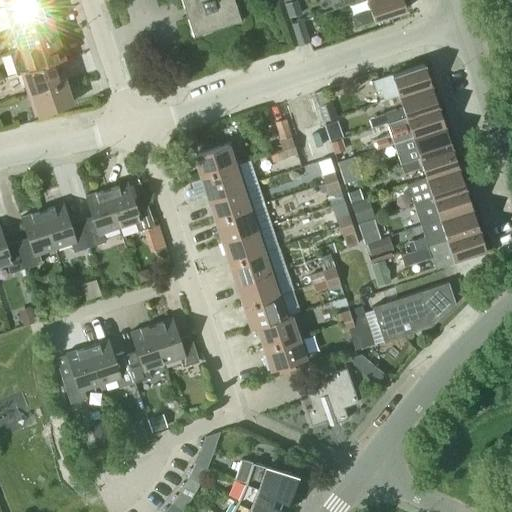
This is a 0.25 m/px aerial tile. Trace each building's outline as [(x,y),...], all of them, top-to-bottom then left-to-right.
[(11,27),(47,15),(41,0),(20,0),(4,5),(11,27)] [(180,0),(187,19),(193,37),(241,21),(233,0),(180,0)] [(296,0),(293,0),(284,3),(289,17),(301,13),(296,0)] [(351,16),(354,26),(406,9),(402,0),(366,0),(370,9),(351,16)] [(11,27),(18,49),(54,37),(47,15),(11,27)] [(302,19),(291,23),(298,44),(310,40),(302,19)] [(14,53),(20,72),(56,60),(61,58),(54,37),(18,49),(19,51),(14,53)] [(27,94),(63,82),(56,60),(20,72),(27,94)] [(398,95),(398,96),(431,85),(423,63),(372,80),(376,91),(380,89),(383,100),(398,95)] [(63,82),(27,94),(34,115),(70,104),(63,82)] [(437,105),(431,85),(398,96),(402,107),(383,113),(386,122),(437,105)] [(331,102),(319,106),(324,121),(336,117),(331,102)] [(408,125),(412,137),(444,126),(437,105),(386,122),(389,132),(408,125)] [(337,120),(324,125),(329,140),(342,135),(337,120)] [(293,144),(287,125),(276,129),(282,147),(293,144)] [(451,146),(444,126),(412,137),(416,148),(397,154),(400,163),(451,146)] [(342,150),(338,139),(330,142),(334,153),(342,150)] [(202,175),(238,163),(231,142),(195,153),(202,175)] [(294,146),(270,154),(272,162),(296,154),(294,146)] [(422,166),(425,178),(458,167),(451,146),(400,163),(403,173),(422,166)] [(354,157),(338,162),(341,172),(357,166),(354,157)] [(202,175),(209,197),(245,185),(238,163),(202,175)] [(458,167),(425,178),(406,184),(413,204),(464,187),(458,167)] [(324,183),(337,179),(334,170),(321,174),(324,183)] [(324,183),(327,192),(340,188),(337,179),(324,183)] [(127,182),(106,189),(119,227),(135,222),(137,231),(147,227),(154,225),(145,198),(134,202),(127,182)] [(216,218),(252,207),(245,185),(209,197),(216,218)] [(417,213),(420,225),(471,208),(464,187),(413,204),(416,214),(417,213)] [(347,192),(350,202),(362,198),(359,188),(347,192)] [(103,232),(119,227),(106,189),(85,196),(91,216),(80,219),(89,246),(106,241),(103,232)] [(351,204),(357,222),(374,217),(367,198),(351,204)] [(63,203),(42,210),(54,248),(70,243),(73,252),(89,246),(80,219),(70,223),(63,203)] [(216,218),(224,240),(259,228),(252,207),(216,218)] [(427,245),(478,228),(471,208),(420,225),(424,236),(408,241),(410,250),(426,244),(427,245)] [(38,253),(54,248),(42,210),(20,217),(27,237),(16,241),(25,267),(41,262),(38,253)] [(339,226),(351,222),(348,213),(336,217),(339,226)] [(373,219),(358,224),(364,242),(379,237),(373,219)] [(351,222),(339,226),(342,235),(354,231),(351,222)] [(0,227),(0,266),(6,264),(9,273),(25,267),(16,241),(6,244),(0,227)] [(231,262),(266,250),(259,228),(224,240),(231,262)] [(404,265),(430,257),(434,267),(485,250),(478,228),(427,245),(400,254),(404,265)] [(378,240),(367,243),(371,254),(381,251),(378,240)] [(231,262),(238,283),(274,272),(266,250),(231,262)] [(386,269),(383,259),(371,264),(374,273),(386,269)] [(311,283),(325,279),(337,275),(334,266),(308,274),(311,283)] [(151,281),(149,274),(144,269),(136,271),(138,283),(151,281)] [(245,305),(281,293),(274,272),(238,283),(245,305)] [(328,287),(339,284),(340,283),(337,275),(325,279),(328,287)] [(405,335),(404,334),(430,326),(454,302),(447,281),(371,306),(383,342),(405,335)] [(252,327),(258,325),(288,315),(281,293),(245,305),(252,327)] [(31,309),(19,313),(23,324),(35,320),(31,309)] [(335,313),(338,322),(351,318),(348,309),(335,313)] [(265,346),(301,335),(293,313),(288,315),(258,325),(265,346)] [(375,342),(365,313),(351,318),(338,322),(341,331),(348,328),(355,349),(375,342)] [(172,318),(151,325),(163,363),(179,358),(182,366),(198,361),(190,334),(178,338),(172,318)] [(163,363),(151,325),(129,332),(136,352),(125,355),(134,382),(150,377),(147,368),(163,363)] [(301,335),(265,346),(272,368),(308,356),(301,335)] [(108,339),(87,346),(99,384),(115,379),(118,387),(134,382),(125,355),(114,359),(108,339)] [(99,384),(87,346),(65,353),(72,373),(61,377),(70,403),(86,398),(83,389),(99,384)] [(360,354),(350,357),(353,364),(382,388),(390,378),(360,354)] [(343,407),(358,402),(345,367),(330,372),(332,378),(305,388),(311,406),(305,408),(311,425),(334,417),(336,422),(347,418),(343,407)] [(162,413),(147,418),(151,431),(167,426),(162,413)] [(122,429),(128,446),(147,440),(142,423),(122,429)] [(110,424),(92,430),(97,446),(115,440),(110,424)] [(194,463),(206,468),(212,454),(215,446),(220,431),(205,436),(200,450),(194,463)] [(241,459),(236,479),(245,481),(244,482),(282,496),(282,497),(285,498),(288,493),(295,472),(264,463),(263,465),(241,459)] [(194,463),(187,477),(199,483),(206,469),(206,468),(194,463)] [(185,482),(179,491),(191,497),(196,488),(198,484),(199,483),(187,477),(187,478),(185,482)] [(239,495),(236,501),(257,511),(275,511),(279,504),(282,497),(282,496),(244,482),(242,489),(239,495)] [(171,503),(181,511),(187,503),(190,499),(191,497),(179,491),(179,492),(177,495),(171,503)] [(229,511),(257,511),(236,501),(232,507),(229,511)] [(162,511),(180,511),(181,511),(171,503),(167,507),(162,511)]
